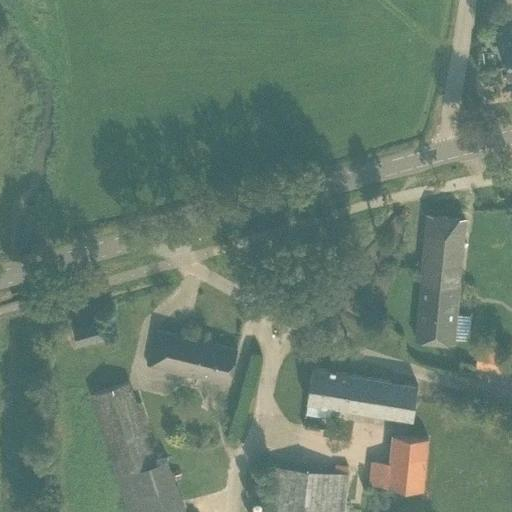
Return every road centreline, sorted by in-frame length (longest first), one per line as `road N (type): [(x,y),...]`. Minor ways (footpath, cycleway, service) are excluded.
road 1 (tertiary): [(0,278),(443,154)]
road 2 (unclassified): [(443,154),(465,0)]
